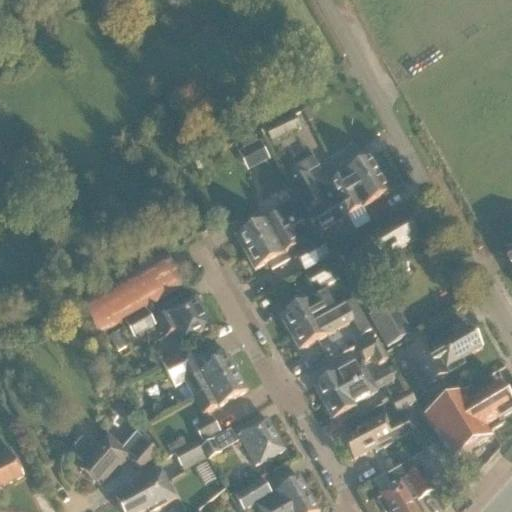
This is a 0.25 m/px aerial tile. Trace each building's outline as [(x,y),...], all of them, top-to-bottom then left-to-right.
[(301,130),(295,117),(265,131),(272,144),(301,130)] [(260,144),(239,155),(244,165),(266,154),(260,144)] [(290,186),(309,218),(381,177),(371,159),(342,176),(343,177),(324,189),(314,172),(290,186)] [(381,177),(309,218),(307,220),(316,236),(362,209),(363,211),(391,194),(381,177)] [(262,188),(273,213),(294,204),(283,178),(262,188)] [(384,200),(371,208),(377,218),(390,211),(384,200)] [(235,238),(245,256),(289,231),(280,215),(265,224),(264,222),(235,238)] [(346,252),(361,278),(384,264),(389,273),(405,263),(398,252),(418,240),(407,220),(390,230),(388,227),(346,252)] [(289,231),(245,256),(255,274),(268,267),(272,274),(290,263),(285,256),(299,248),(289,231)] [(295,256),(306,274),(330,261),(320,242),(295,256)] [(511,244),(498,253),(511,276),(511,244)] [(78,302),(99,339),(183,291),(162,254),(78,302)] [(304,276),(315,294),(339,281),(329,263),(304,276)] [(280,318),(290,336),(334,312),(325,296),(309,304),(309,302),(280,318)] [(211,329),(195,301),(156,323),(166,339),(176,333),(183,345),(211,329)] [(369,318),(387,350),(413,336),(394,304),(369,318)] [(334,312),(290,336),(299,354),(328,337),(328,336),(353,322),(344,307),(334,312)] [(126,325),(134,340),(156,328),(147,313),(126,325)] [(482,351),(470,331),(435,351),(429,340),(407,352),(428,388),(464,367),(461,362),(482,351)] [(355,349),(348,335),(316,353),(323,367),(355,349)] [(373,360),(377,368),(389,362),(377,341),(359,351),(365,364),(373,360)] [(185,384),(194,400),(238,376),(228,359),(201,374),(189,352),(162,368),(175,390),(185,384)] [(323,405),(370,379),(362,365),(338,378),(336,375),(314,388),(323,405)] [(372,382),(370,379),(323,405),(333,422),(356,410),(354,407),(378,394),(377,392),(399,380),(393,370),(372,382)] [(247,394),(238,376),(194,400),(203,417),(218,408),(219,410),(247,394)] [(470,402),(465,393),(425,418),(452,462),(491,438),(489,435),(503,426),(500,421),(511,414),(511,405),(499,384),(470,402)] [(415,404),(409,393),(391,403),(397,414),(415,404)] [(409,418),(391,428),(385,416),(358,431),(359,433),(343,442),(354,463),(374,452),(376,455),(392,446),(392,445),(416,431),(409,418)] [(221,434),(212,419),(194,429),(203,444),(221,434)] [(259,467),(259,468),(285,453),(267,422),(238,438),(255,469),(259,467)] [(201,449),(209,463),(221,456),(220,454),(237,444),(231,432),(201,449)] [(75,458),(85,467),(80,472),(99,489),(118,468),(120,470),(130,458),(134,461),(131,464),(141,472),(157,453),(137,435),(123,451),(106,437),(96,448),(89,442),(80,443),(75,449),(75,458)] [(206,462),(196,445),(175,457),(184,474),(206,462)] [(0,457),(0,489),(22,479),(10,453),(0,457)] [(420,511),(415,504),(433,493),(419,471),(412,475),(406,466),(385,478),(392,488),(378,496),(381,501),(377,503),(382,511),(420,511)] [(155,511),(166,507),(165,505),(176,500),(162,474),(132,490),(134,493),(117,503),(121,511),(155,511)] [(318,511),(299,480),(276,494),(278,496),(257,508),(259,511),(318,511)] [(235,498),(243,511),(245,511),(272,496),(263,481),(235,498)]
